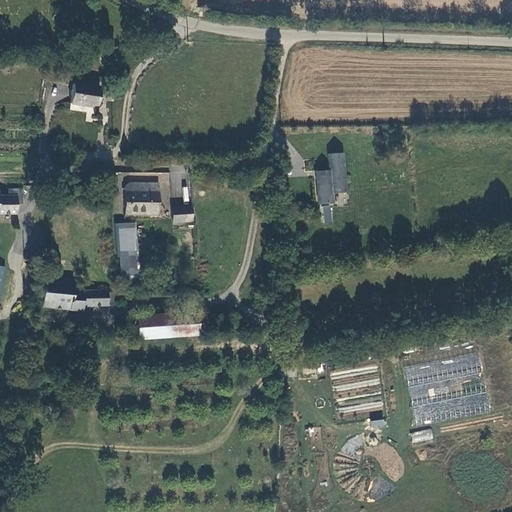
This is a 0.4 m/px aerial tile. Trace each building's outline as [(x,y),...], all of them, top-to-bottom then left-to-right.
[(200,12),(205,9),(202,3),(197,6),(200,12)] [(94,102),(97,84),(71,80),(69,99),(94,102)] [(345,192),(342,151),(327,151),(328,168),(328,173),(315,174),(317,204),(332,203),(331,193),(345,192)] [(121,208),(155,206),(153,174),(125,176),(125,183),(119,183),(121,208)] [(160,182),(169,182),(169,174),(160,174),(160,182)] [(0,192),(0,208),(12,209),(12,200),(18,200),(18,186),(4,185),(4,192),(0,192)] [(190,211),(189,196),(169,197),(170,212),(190,211)] [(332,205),(321,205),(322,223),(332,223),(332,205)] [(118,275),(135,275),(132,229),(116,229),(118,275)] [(0,294),(26,299),(30,264),(21,263),(24,248),(20,248),(19,252),(9,250),(7,260),(0,258),(0,294)] [(101,299),(103,285),(67,284),(67,275),(39,272),(38,287),(31,286),(30,300),(77,304),(77,300),(101,299)] [(112,301),(113,286),(103,285),(101,299),(112,301)] [(132,310),(133,329),(133,330),(193,324),(192,305),(132,310)] [(320,435),(320,427),(308,427),(309,436),(320,435)] [(410,433),(412,443),(433,438),(431,428),(410,433)]
